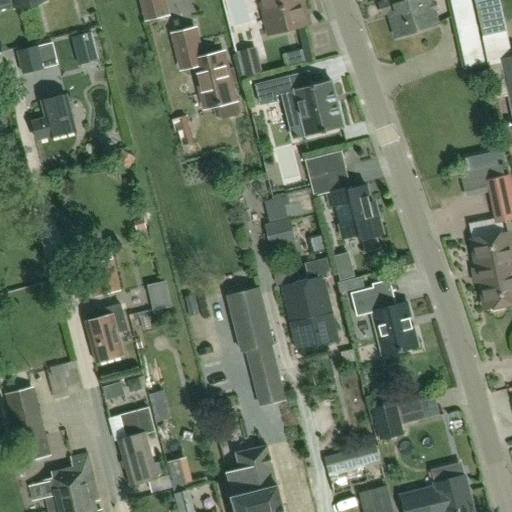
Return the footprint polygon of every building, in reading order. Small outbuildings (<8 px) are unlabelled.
[(0,0),(0,9),(13,6),(14,8),(43,0),(0,0)] [(163,0),(142,0),(147,19),(167,13),(163,0)] [(300,0),(263,0),(272,34),(307,25),(300,0)] [(386,0),(398,38),(439,25),(431,0),(386,0)] [(485,64),(470,0),(449,0),(465,68),(485,64)] [(473,0),(483,38),(488,65),(503,62),(511,106),(511,57),(507,32),(499,0),(473,0)] [(202,57),(195,28),(173,33),(182,68),(195,65),(205,107),(215,105),(219,121),(239,116),(230,81),(236,80),(233,67),(227,68),(223,52),(202,57)] [(53,41),(37,45),(17,50),(22,73),(59,64),(53,41)] [(254,76),(270,73),(267,51),(251,53),(254,76)] [(286,78),(272,82),(275,96),(290,92),(286,78)] [(332,81),(295,90),(307,137),(344,127),(332,81)] [(66,94),(41,101),(45,117),(32,121),(36,140),(50,136),(50,137),(75,130),(66,94)] [(177,132),(182,147),(194,144),(186,115),(171,120),(174,133),(177,132)] [(335,191),(329,171),(346,167),(343,151),(306,160),(315,196),(328,193),(332,207),(336,206),(344,238),(361,234),(363,240),(384,235),(378,209),(373,210),(369,197),(371,196),(368,185),(352,189),(352,187),(335,191)] [(482,193),(488,191),(496,225),(511,221),(511,180),(511,175),(480,181),(482,193)] [(291,220),(265,225),(270,248),(296,242),(291,220)] [(511,245),(509,233),(473,240),(478,268),(476,268),(479,283),(481,282),(486,309),(490,308),(494,311),(504,309),(507,305),(511,303),(511,245)] [(85,250),(89,265),(96,296),(121,290),(109,244),(85,250)] [(303,281),(319,345),(340,340),(325,276),(330,275),(327,260),(305,266),(310,280),(303,281)] [(319,345),(303,281),(282,287),(297,350),(319,345)] [(241,351),(246,350),(261,407),(285,401),(258,288),(227,296),(241,351)] [(417,347),(406,303),(396,306),(395,300),(378,305),(373,288),(351,294),(357,318),(373,313),(385,356),(417,347)] [(98,312),(100,320),(87,323),(97,363),(125,356),(120,334),(129,331),(122,305),(98,312)] [(34,389),(13,394),(4,396),(21,463),(51,456),(46,436),(34,389)] [(438,394),(400,402),(404,421),(442,413),(438,394)] [(396,403),(373,408),(380,441),(404,435),(396,403)] [(156,432),(150,409),(109,421),(114,442),(119,440),(132,486),(159,478),(147,435),(156,432)] [(369,482),(366,472),(382,468),(376,444),(324,455),(334,495),(352,489),(352,486),(369,482)] [(278,486),(268,446),(238,454),(241,469),(229,473),(235,497),(234,497),(237,511),(286,511),(280,488),(278,486)] [(33,502),(48,498),(51,511),(103,511),(102,509),(98,510),(96,501),(100,500),(89,455),(72,459),(72,460),(76,474),(53,480),(44,482),(44,484),(30,487),(33,502)] [(474,511),(466,476),(436,484),(437,488),(402,496),(406,511),(474,511)] [(395,511),(388,485),(357,493),(362,511),(395,511)] [(174,494),(173,494),(178,511),(195,511),(194,506),(190,489),(190,490),(174,494)]
